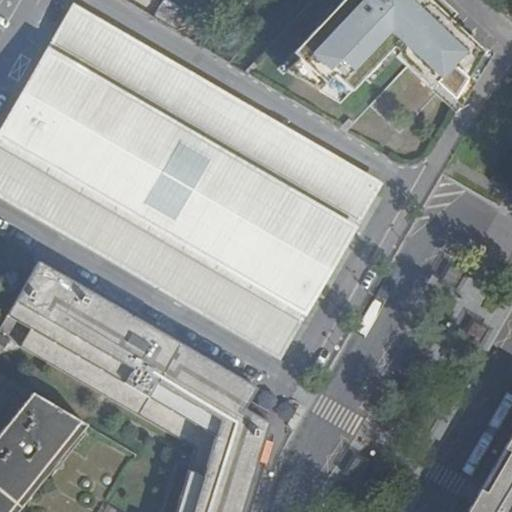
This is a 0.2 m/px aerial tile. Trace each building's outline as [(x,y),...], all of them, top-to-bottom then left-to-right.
[(469,58),(404,0),(364,0),(310,61),(345,93),(388,45),(439,91),(469,58)] [(388,184),(74,2),(0,128),(0,201),(283,365),(388,184)] [(165,3),(153,17),(177,30),(190,16),(165,3)] [(190,16),(177,30),(187,36),(201,21),(190,16)] [(180,346),(34,269),(0,326),(0,334),(139,415),(180,346)] [(329,320),(312,367),(326,372),(343,325),(329,320)] [(258,391),(180,346),(139,415),(192,452),(178,511),(243,511),(269,425),(246,412),(258,391)] [(0,511),(9,511),(81,424),(33,396),(0,436),(0,511)] [(511,511),(511,442),(471,511),(511,511)]
